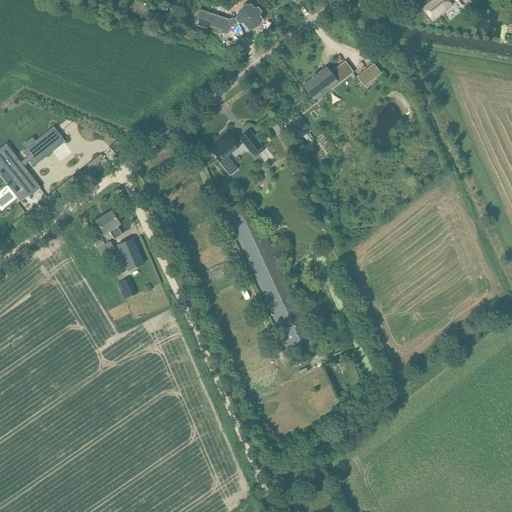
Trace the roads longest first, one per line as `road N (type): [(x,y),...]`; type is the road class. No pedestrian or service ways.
road 1 (track): [(122,175),(275,511)]
road 2 (unclassified): [(79,208),(347,0)]
